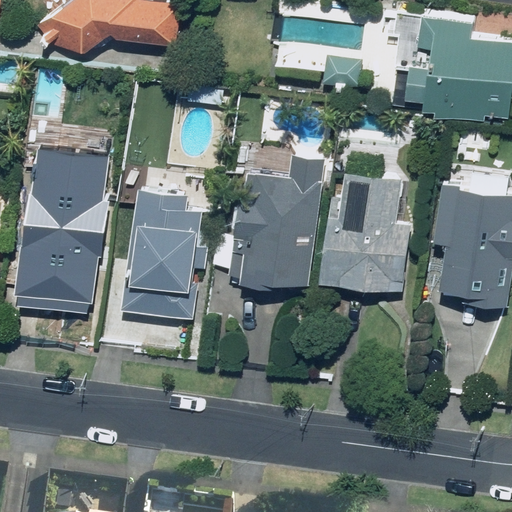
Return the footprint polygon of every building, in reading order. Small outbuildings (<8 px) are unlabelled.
[(59,0),(58,36),(114,39),(115,23),(184,26),(185,0),(59,0)] [(511,26),(484,24),(486,6),(436,1),(433,30),(445,31),(443,52),(425,50),(422,84),(440,86),(439,93),(451,94),(450,105),(496,109),(497,104),(511,105),(511,26)] [(369,52),(335,47),(332,69),(366,74),(369,52)] [(47,154),(29,282),(100,292),(107,240),(116,242),(124,184),(94,179),(96,161),(47,154)] [(410,168),(355,162),(351,202),(343,201),(337,269),(415,276),(420,215),(406,213),(410,168)] [(324,272),(330,169),(269,165),(267,191),(252,190),(249,237),(260,238),(258,268),(324,272)] [(197,184),(147,178),(141,230),(156,231),(152,265),(206,271),(215,201),(195,199),(197,184)] [(511,290),(511,185),(452,180),(447,232),(460,233),(456,286),(511,290)] [(101,511),(104,490),(34,486),(32,511),(101,511)]
